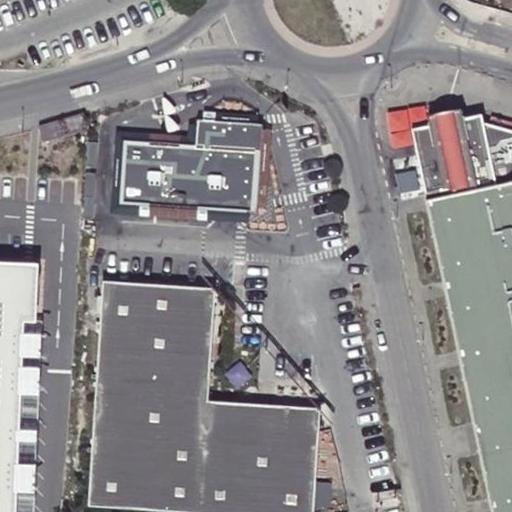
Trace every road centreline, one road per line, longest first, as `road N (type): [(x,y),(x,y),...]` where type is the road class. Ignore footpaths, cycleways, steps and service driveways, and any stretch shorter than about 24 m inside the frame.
road 1 (unclassified): [(139,64),(0,106)]
road 2 (unclassified): [(139,64),(279,54)]
road 3 (unclassified): [(279,54),(335,74),(368,68),(398,47)]
